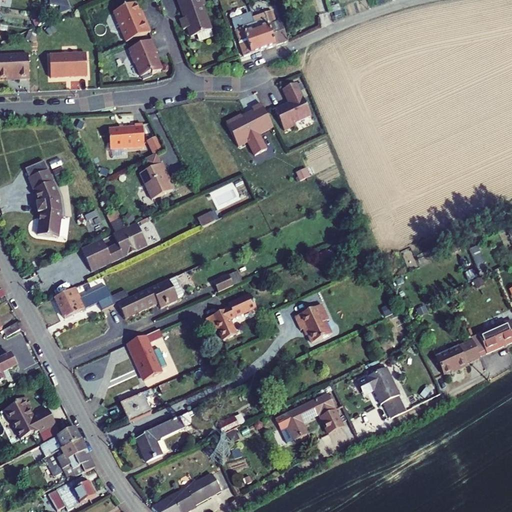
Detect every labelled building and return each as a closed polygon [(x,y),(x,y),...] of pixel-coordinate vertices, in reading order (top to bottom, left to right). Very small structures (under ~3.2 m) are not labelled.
[(202,0),(177,0),(182,14),(183,13),(185,19),(180,21),(183,31),(188,29),(191,38),(211,31),(203,8),(205,7),(202,0)] [(137,4),(114,13),(126,43),(151,33),(145,20),(144,21),(137,4)] [(272,12),(253,19),(264,51),(288,43),(281,22),(276,24),(272,12)] [(235,32),(244,58),(264,51),(253,19),(240,23),(242,29),(235,32)] [(158,54),(152,41),(129,50),(131,54),(130,55),(134,65),(135,64),(141,78),(152,74),(152,75),(163,71),(159,60),(157,59),(155,55),(158,54)] [(50,56),(51,79),(87,77),(86,54),(50,56)] [(28,55),(0,56),(0,79),(18,79),(18,81),(29,80),(28,55)] [(311,116),(297,84),(283,91),(289,104),(275,111),(284,131),(296,126),(295,124),(311,116)] [(273,127),(261,105),(252,109),(254,112),(236,121),(235,120),(226,124),(239,148),(248,143),(255,157),(267,151),(259,135),(273,128),(273,127)] [(135,128),(109,130),(110,150),(144,147),(142,126),(135,126),(135,128)] [(152,154),(162,150),(156,137),(147,140),(152,154)] [(166,173),(162,164),(161,165),(156,155),(144,161),(149,171),(140,175),(152,201),(173,191),(164,173),(166,173)] [(28,178),(47,170),(44,161),(25,169),(28,178)] [(28,178),(33,191),(53,183),(47,170),(28,178)] [(305,172),(298,175),(301,182),(308,178),(305,172)] [(53,183),(33,191),(39,203),(36,204),(37,214),(40,213),(37,236),(58,239),(61,213),(59,197),(53,183)] [(106,217),(111,226),(122,220),(117,211),(106,217)] [(197,220),(202,229),(215,223),(211,214),(197,220)] [(111,226),(115,235),(127,229),(122,220),(111,226)] [(102,241),(81,251),(91,273),(147,247),(137,225),(127,229),(115,235),(113,236),(117,245),(106,250),(102,241)] [(480,247),(472,250),(481,272),(489,269),(480,247)] [(473,271),(465,274),(468,282),(476,278),(473,271)] [(228,276),(233,287),(242,283),(237,272),(228,276)] [(213,283),(218,294),(233,287),(228,276),(213,283)] [(103,286),(99,278),(77,290),(81,297),(103,286)] [(118,305),(125,320),(158,305),(160,310),(178,301),(181,299),(182,297),(183,294),(175,278),(118,305)] [(55,300),(64,320),(85,310),(75,290),(55,300)] [(230,309),(206,320),(212,334),(219,331),(224,341),(236,336),(230,321),(256,309),(250,296),(228,306),(230,309)] [(111,298),(98,304),(102,312),(115,306),(111,298)] [(305,330),(312,344),(331,335),(325,322),(329,321),(322,306),(295,318),(301,332),(305,330)] [(473,342),(480,358),(511,343),(511,333),(507,322),(471,338),(473,342)] [(20,331),(16,324),(3,331),(7,338),(20,331)] [(148,336),(151,343),(162,338),(160,334),(159,331),(148,336)] [(146,337),(128,345),(144,382),(162,374),(160,369),(167,366),(159,349),(152,352),(146,337)] [(467,365),(480,359),(480,358),(473,342),(436,358),(444,376),(467,366),(467,365)] [(0,382),(6,380),(3,374),(7,371),(16,367),(10,356),(0,360),(0,382)] [(386,369),(365,379),(370,389),(372,387),(381,406),(384,404),(391,420),(405,413),(398,398),(399,397),(386,369)] [(171,391),(167,383),(159,387),(162,395),(171,391)] [(120,404),(129,423),(151,413),(145,400),(153,396),(151,391),(142,395),(120,404)] [(329,396),(276,421),(287,444),(295,440),(295,441),(307,435),(301,424),(320,415),(323,420),(322,421),(329,435),(343,428),(335,412),(336,411),(329,396)] [(47,431),(56,426),(48,410),(33,417),(30,410),(32,409),(26,398),(16,403),(17,405),(4,411),(10,422),(12,423),(21,440),(34,433),(35,435),(39,433),(46,429),(47,431)] [(137,441),(146,463),(162,456),(155,442),(190,425),(191,420),(190,418),(194,416),(192,412),(171,422),(154,430),(144,434),(145,437),(137,441)] [(218,426),(223,436),(240,428),(238,425),(244,422),(240,415),(218,426)] [(51,456),(81,441),(75,429),(40,447),(43,453),(48,451),(51,456)] [(68,482),(95,468),(91,461),(87,463),(84,456),(88,454),(81,441),(51,456),(46,458),(44,459),(54,477),(63,472),(68,482)] [(212,475),(152,509),(154,511),(189,511),(191,511),(190,509),(221,492),(212,475)] [(66,508),(68,511),(96,496),(89,482),(88,483),(84,477),(57,492),(66,508)] [(57,492),(51,494),(60,511),(66,508),(57,492)]
